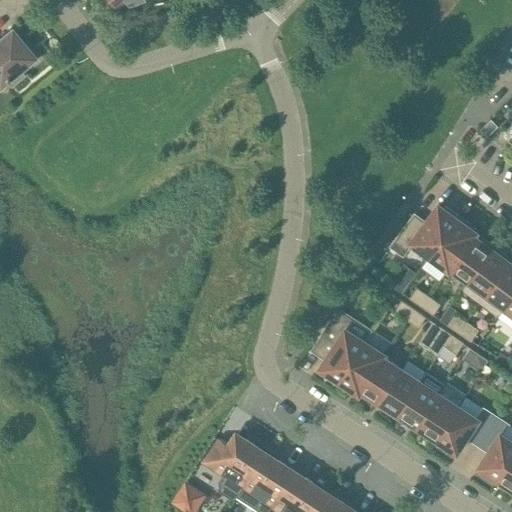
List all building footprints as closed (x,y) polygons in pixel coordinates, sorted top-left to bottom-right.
[(0,85),(7,79),(11,85),(23,75),(18,70),(20,69),(17,65),(32,54),(11,29),(0,38),(0,85)] [(499,126),(492,119),(481,129),(488,136),(499,126)] [(430,255),(459,216),(446,206),(445,208),(439,204),(422,227),(411,220),(392,246),(403,255),(412,242),(430,255)] [(459,216),(430,255),(449,269),(451,266),(450,266),(474,234),(475,235),(477,232),(469,225),(470,223),(459,216)] [(451,266),(469,280),(494,246),(483,238),(482,240),(475,235),(474,234),(450,266),(451,266)] [(487,293),(511,261),(503,256),(504,254),(494,246),(469,280),(462,289),(476,300),(480,303),(487,293)] [(511,262),(511,261),(487,293),(480,303),(498,316),(505,307),(511,297),(511,262)] [(390,283),(403,292),(416,273),(404,264),(390,283)] [(410,298),(422,306),(429,295),(417,287),(410,298)] [(441,303),(429,295),(422,306),(434,314),(441,303)] [(407,319),(414,308),(402,300),(395,311),(407,319)] [(426,316),(414,308),(407,319),(419,327),(426,316)] [(339,382),(366,341),(373,330),(342,310),(333,324),(330,323),(313,350),(321,356),(323,353),(328,356),(321,368),(326,371),(324,373),(339,382)] [(447,324),(459,332),(467,321),(455,313),(447,324)] [(479,329),(467,321),(459,332),(471,340),(479,329)] [(432,337),(444,345),(452,334),(440,326),(432,337)] [(464,342),(452,334),(444,345),(456,353),(464,342)] [(385,353),(366,341),(339,382),(350,389),(351,387),(360,393),(360,392),(360,391),(382,356),(383,357),(385,353)] [(489,360),(477,351),(469,362),(481,370),(489,360)] [(402,369),(383,357),(382,356),(360,391),(360,392),(371,398),(372,396),(380,402),(402,369)] [(398,416),(421,381),(402,369),(380,402),(388,407),(387,409),(398,416)] [(418,427),(440,393),(445,385),(426,373),(421,381),(398,416),(409,423),(410,421),(418,427)] [(459,406),(440,393),(418,427),(427,432),(425,434),(436,441),(459,406)] [(478,418),(459,406),(436,441),(450,450),(452,448),(457,452),(471,430),(482,438),(496,416),(484,408),(478,418)] [(483,472),(498,481),(511,458),(511,440),(502,434),(508,424),(496,416),(482,438),(493,445),(479,466),(485,470),(483,472)] [(244,486),(268,449),(257,442),(256,444),(247,439),(246,441),(236,435),(229,444),(221,438),(206,461),(224,473),(219,481),(221,492),(235,500),(237,497),(244,486)] [(279,456),(268,449),(244,486),(237,497),(259,511),(268,511),(273,505),(294,473),(284,467),(286,464),(278,459),(279,456)] [(511,458),(498,481),(509,488),(510,486),(511,487),(511,458)] [(273,505),(284,511),(310,511),(327,487),(316,480),(314,482),(306,477),(304,479),(294,473),(273,505)] [(181,480),(169,503),(185,511),(194,511),(205,493),(181,480)] [(310,511),(351,511),(353,511),(343,505),(344,502),(336,497),(338,494),(327,487),(310,511)]
